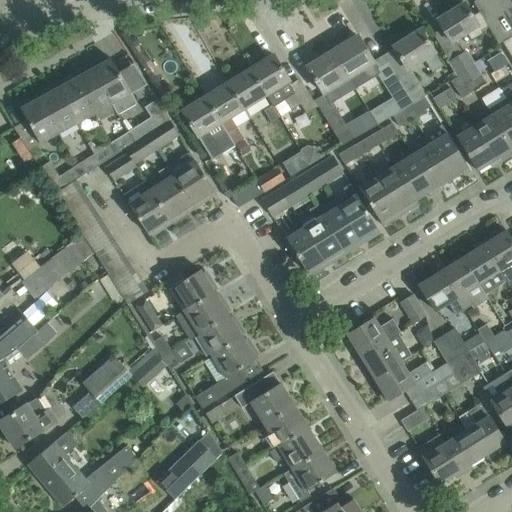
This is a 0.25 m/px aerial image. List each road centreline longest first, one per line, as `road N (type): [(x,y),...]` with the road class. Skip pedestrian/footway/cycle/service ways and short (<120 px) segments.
road 1 (residential): [(293,324),(230,223),(154,270),(94,179)]
road 2 (residential): [(293,324),(481,204),(511,197)]
road 3 (residential): [(412,511),(293,324)]
road 4 (residential): [(28,25),(148,0)]
